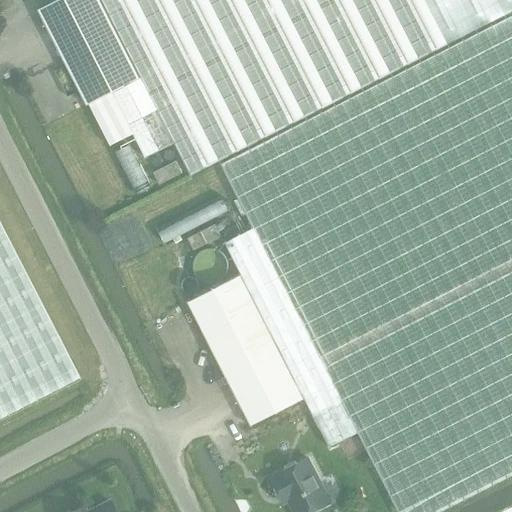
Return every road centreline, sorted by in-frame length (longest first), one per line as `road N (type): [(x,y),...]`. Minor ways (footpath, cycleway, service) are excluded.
road 1 (unclassified): [(131,403),(0,145)]
road 2 (unclassified): [(131,403),(0,470)]
road 3 (unclassified): [(187,511),(131,403)]
